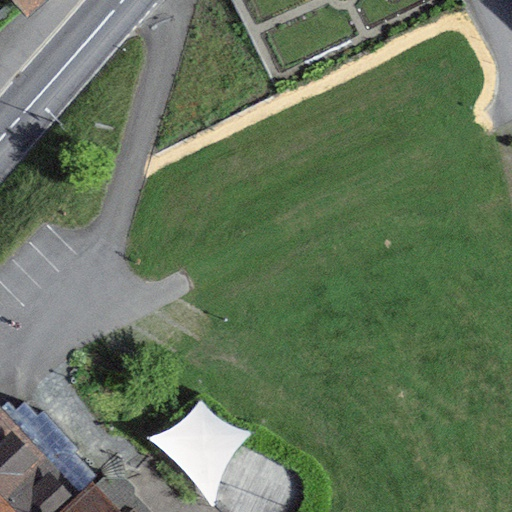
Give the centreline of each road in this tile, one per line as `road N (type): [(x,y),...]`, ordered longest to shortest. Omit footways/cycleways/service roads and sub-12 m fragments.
road 1 (track): [(38,338),(189,511)]
road 2 (secondary): [(0,140),(124,0)]
